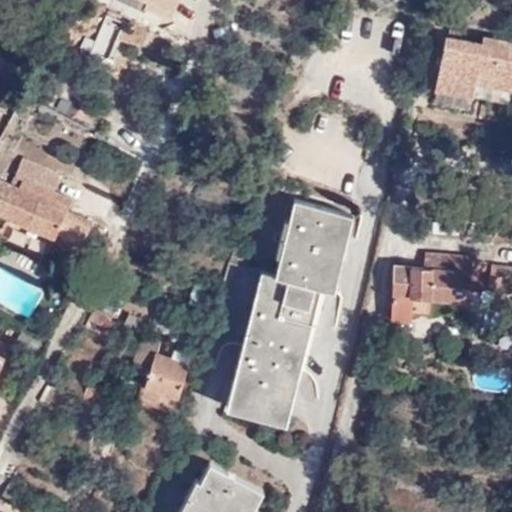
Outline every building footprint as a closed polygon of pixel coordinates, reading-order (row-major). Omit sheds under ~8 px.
[(171,17),(174,12),(179,0),(145,0),(144,4),(171,17)] [(23,181),(18,190),(3,183),(0,181),(0,231),(3,233),(9,220),(55,239),(56,235),(82,246),(92,222),(67,211),(71,200),(53,192),(60,175),(23,159),(15,178),(23,181)] [(320,288),(326,289),(346,213),(293,200),(289,218),(279,254),(273,275),(260,272),(227,398),(263,408),(280,411),(292,367),(299,368),(304,348),(295,345),(300,331),(308,331),(320,288)] [(346,213),(326,289),(333,291),(353,215),(346,213)] [(279,254),(289,218),(284,217),(275,253),(279,254)] [(485,261),(470,260),(470,271),(462,271),(463,256),(424,253),(423,268),(393,266),(389,321),(407,322),(408,314),(428,316),(429,299),(468,302),(470,287),(483,288),(485,261)] [(470,271),(470,260),(471,256),(463,256),(462,271),(470,271)] [(511,271),(490,269),(488,282),(511,284),(511,271)] [(94,320),(76,312),(72,321),(89,330),(94,320)] [(304,348),(308,331),(300,331),(295,345),(304,348)] [(159,344),(144,338),(133,371),(146,376),(143,384),(176,396),(187,364),(155,353),(159,344)] [(0,364),(9,346),(0,341),(0,364)] [(285,421),(299,368),(292,367),(280,411),(263,408),(227,398),(225,406),(285,421)] [(97,409),(101,395),(85,388),(80,402),(97,409)] [(109,414),(115,400),(101,395),(97,409),(109,414)] [(0,431),(2,432),(15,407),(0,398),(0,431)] [(128,404),(115,400),(109,414),(105,425),(118,430),(128,404)] [(209,461),(199,480),(192,493),(188,492),(185,497),(188,499),(183,511),(182,511),(242,511),(257,486),(209,461)] [(192,493),(199,480),(195,477),(188,492),(192,493)] [(250,511),(262,489),(257,486),(242,511),(250,511)] [(188,499),(185,497),(178,510),(183,511),(188,499)]
